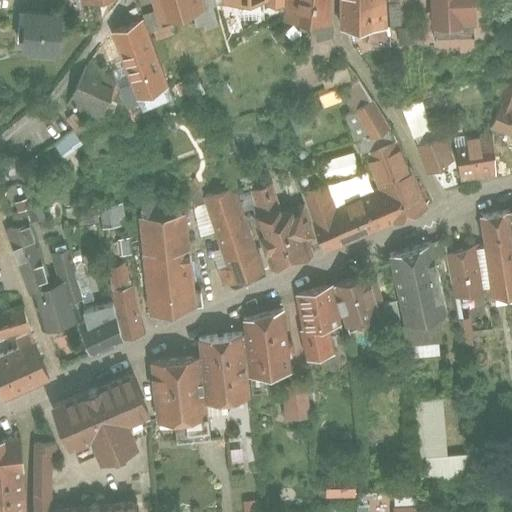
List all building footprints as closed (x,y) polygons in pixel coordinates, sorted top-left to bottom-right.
[(56,0),(17,0),(16,37),(55,39),(56,0)] [(149,0),(152,9),(186,0),(149,0)] [(279,0),(279,13),(308,14),(312,33),(329,30),(326,15),(326,0),(279,0)] [(334,0),(336,21),(381,20),(380,0),(334,0)] [(395,0),(383,0),(384,17),(396,16),(395,0)] [(425,0),(426,17),(470,15),(469,0),(425,0)] [(161,75),(139,11),(108,22),(130,86),(161,75)] [(168,13),(151,18),(155,31),(173,26),(168,13)] [(62,98),(94,112),(112,73),(80,58),(62,98)] [(511,77),(503,74),(485,118),(511,129),(511,77)] [(386,120),(368,90),(348,102),(366,132),(386,120)] [(414,131),(425,160),(447,151),(435,122),(414,131)] [(99,126),(79,131),(85,153),(105,148),(99,126)] [(450,140),(454,173),(492,168),(486,126),(458,129),(459,139),(450,140)] [(318,247),(423,203),(396,138),(389,141),(387,134),(365,144),(367,150),(360,153),(374,185),(331,203),(319,175),(297,184),(308,212),(304,214),(318,247)] [(319,152),(324,171),(358,161),(353,142),(319,152)] [(169,180),(170,188),(172,204),(184,203),(189,201),(182,182),(180,177),(169,180)] [(269,177),(247,184),(257,221),(252,222),(260,251),(265,250),(268,264),(310,250),(304,232),(308,231),(296,194),(289,196),(288,193),(275,197),(269,177)] [(194,178),(182,182),(189,201),(200,197),(198,192),(194,178)] [(213,262),(220,280),(261,264),(230,183),(229,180),(198,192),(200,197),(221,259),(213,262)] [(133,193),(135,208),(129,208),(141,308),(198,301),(196,283),(188,284),(179,210),(173,211),(172,204),(170,188),(133,193)] [(21,192),(11,195),(14,206),(24,203),(21,192)] [(91,195),(58,202),(62,218),(81,213),(82,219),(95,216),(91,195)] [(118,198),(94,200),(96,220),(116,218),(115,214),(119,213),(118,198)] [(511,199),(502,201),(473,209),(478,238),(486,286),(486,289),(488,289),(489,298),(511,293),(511,199)] [(28,214),(0,224),(0,226),(22,286),(26,284),(51,275),(28,214)] [(398,317),(402,317),(402,350),(434,349),(433,309),(445,306),(441,293),(449,292),(441,244),(439,234),(427,236),(381,250),(398,317)] [(486,286),(478,238),(441,244),(449,292),(486,286)] [(77,288),(73,274),(83,271),(79,254),(68,257),(64,241),(46,246),(54,274),(51,275),(26,284),(37,323),(73,313),(67,291),(77,288)] [(121,256),(101,261),(117,332),(140,327),(129,279),(126,280),(121,256)] [(366,275),(363,266),(326,278),(339,316),(341,320),(377,308),(372,292),(379,290),(373,272),(366,275)] [(339,316),(326,278),(289,286),(298,352),(328,345),(323,319),(339,316)] [(106,294),(77,301),(83,326),(77,329),(87,348),(117,332),(112,315),(106,294)] [(18,298),(0,302),(0,330),(25,324),(18,298)] [(285,364),(279,306),(235,311),(237,325),(242,369),(285,364)] [(242,369),(237,325),(192,330),(193,348),(198,394),(222,392),(224,406),(246,403),(242,369)] [(0,394),(46,374),(25,326),(11,332),(13,337),(2,342),(0,336),(0,394)] [(198,394),(193,348),(144,353),(150,413),(167,411),(170,440),(203,436),(198,394)] [(127,363),(44,399),(63,442),(84,433),(94,455),(133,438),(123,416),(146,406),(127,363)] [(280,379),(282,411),(309,410),(308,377),(280,379)] [(438,391),(410,393),(414,483),(468,480),(466,450),(441,451),(438,391)] [(0,511),(22,511),(21,466),(17,427),(0,428),(0,511)] [(45,437),(29,437),(29,511),(45,511),(45,500),(45,437)] [(135,511),(134,492),(45,500),(45,511),(135,511)] [(392,511),(420,511),(420,494),(392,495),(392,511)]
